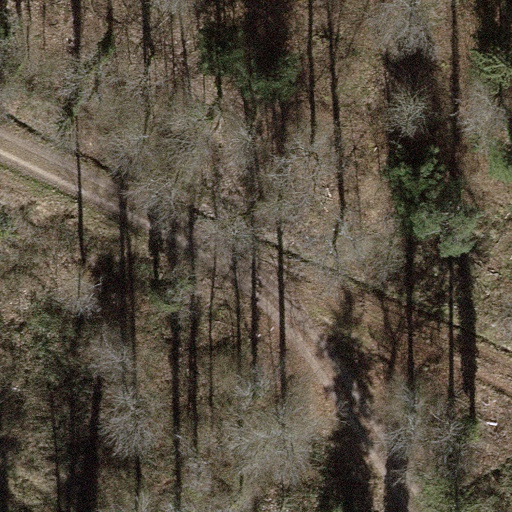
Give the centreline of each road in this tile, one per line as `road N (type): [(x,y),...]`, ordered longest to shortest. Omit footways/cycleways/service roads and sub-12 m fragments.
road 1 (track): [(0,132),(206,235),(343,355),(434,511)]
road 2 (track): [(206,235),(511,376)]
